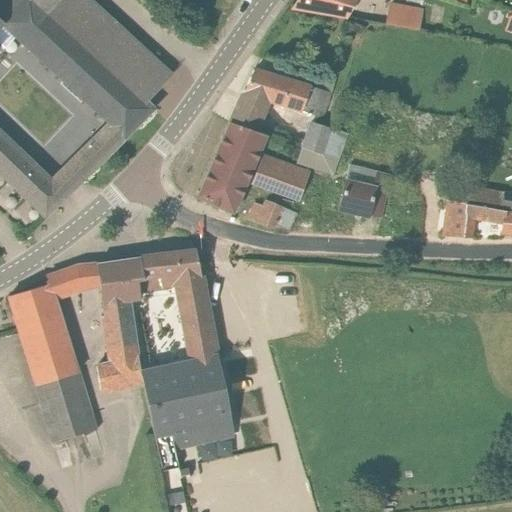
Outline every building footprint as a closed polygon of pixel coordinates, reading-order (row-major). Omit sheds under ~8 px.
[(151,109),(144,102),(169,75),(146,55),(143,58),(92,11),(80,0),(0,0),(0,172),(45,216),(68,192),(152,109),(151,108),(151,109)] [(154,0),(149,7),(155,12),(161,5),(154,0)] [(296,0),(292,9),(346,18),(355,0),(296,0)] [(388,2),(384,24),(419,31),(422,9),(388,2)] [(323,120),(330,96),(315,90),(309,88),(310,87),(253,70),(228,123),(266,138),(266,137),(258,134),(269,105),(301,115),(302,113),(323,120)] [(322,160),(332,129),(310,121),(300,151),(322,160)] [(480,138),(484,139),(487,124),(475,122),(472,137),(474,137),(480,138)] [(232,214),(266,138),(228,123),(196,198),(232,214)] [(331,175),(347,134),(332,129),(322,160),(300,151),(295,164),(331,175)] [(296,200),(307,171),(262,155),(251,183),(296,200)] [(377,172),(349,166),(346,181),(345,180),(337,211),(367,218),(368,214),(381,217),(391,175),(377,172)] [(463,185),(459,203),(491,209),(494,191),(463,185)] [(511,213),(503,213),(506,191),(503,191),(502,192),(494,191),(491,209),(459,203),(444,200),(442,234),(455,235),(455,236),(471,237),(473,219),(474,218),(502,223),(501,233),(511,234),(511,213)] [(511,192),(506,191),(503,213),(511,213),(511,192)] [(248,220),(282,234),(290,212),(265,203),(262,210),(254,207),(248,220)] [(141,373),(142,384),(153,436),(170,433),(175,449),(233,436),(194,251),(134,259),(138,291),(161,288),(176,286),(190,363),(141,373)] [(139,299),(138,291),(134,259),(93,265),(77,266),(45,277),(47,282),(46,282),(47,285),(53,300),(54,300),(79,291),(99,285),(103,311),(100,312),(106,350),(108,350),(110,363),(95,366),(100,392),(142,384),(141,373),(136,347),(129,300),(139,299)] [(8,297),(35,386),(76,373),(54,300),(53,300),(47,285),(8,297)]
